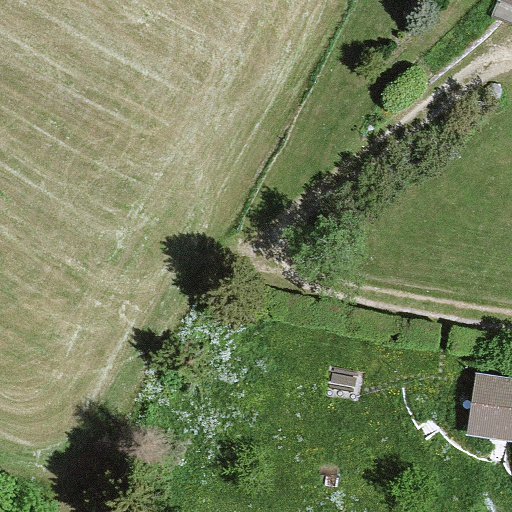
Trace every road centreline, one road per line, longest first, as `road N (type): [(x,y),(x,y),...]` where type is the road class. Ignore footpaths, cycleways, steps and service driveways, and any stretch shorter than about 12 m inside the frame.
road 1 (track): [(511,323),(309,281),(290,268),(281,228),(292,211),(506,43)]
road 2 (track): [(0,465),(63,465),(101,446),(202,272),(239,256),(284,251)]
